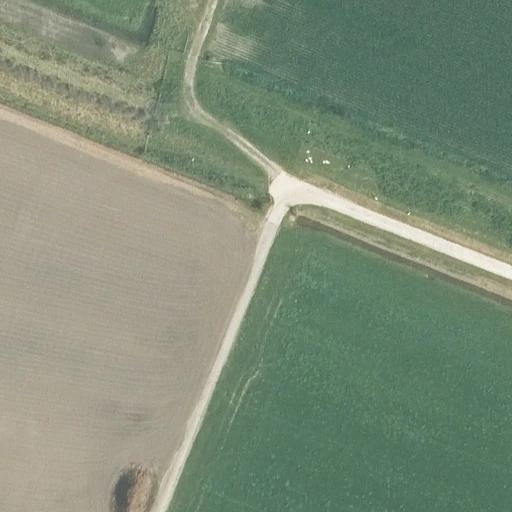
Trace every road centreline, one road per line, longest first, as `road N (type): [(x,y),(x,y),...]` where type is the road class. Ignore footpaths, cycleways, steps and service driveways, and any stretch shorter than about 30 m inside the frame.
road 1 (track): [(156,511),(284,187)]
road 2 (unclassified): [(284,187),(511,273)]
road 3 (track): [(212,0),(191,64),(190,95),(284,187)]
